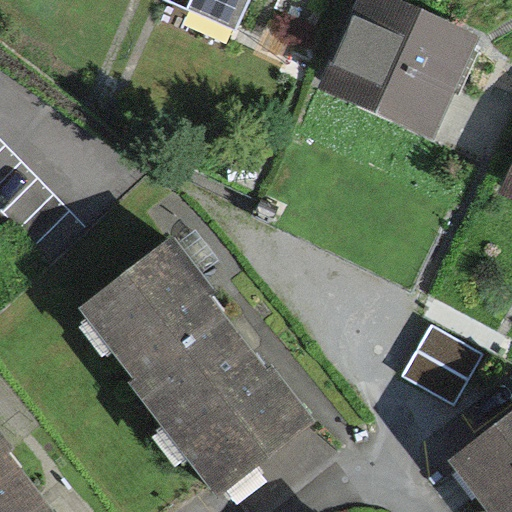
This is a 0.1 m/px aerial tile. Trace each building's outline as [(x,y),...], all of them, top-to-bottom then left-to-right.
[(174,0),(237,27),(249,0),(174,0)] [(482,27),(421,0),(356,0),(324,72),(439,123),(482,27)] [(511,175),(501,201),(511,205),(511,175)] [(180,241),(84,316),(221,490),(317,415),(280,368),(274,373),(218,301),(224,297),(180,241)] [(511,511),(511,413),(462,450),(508,511),(511,511)] [(0,423),(0,511),(60,511),(15,455),(22,450),(0,423)]
